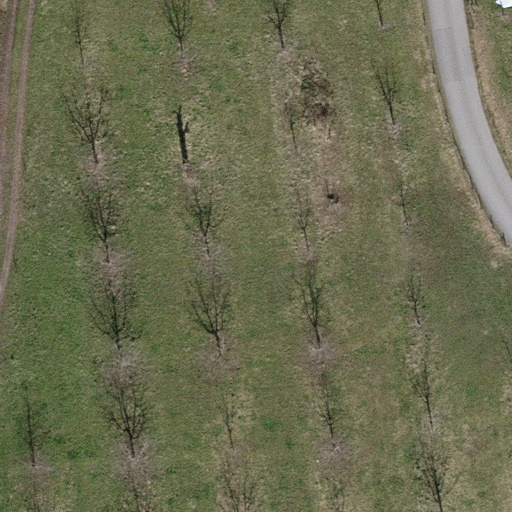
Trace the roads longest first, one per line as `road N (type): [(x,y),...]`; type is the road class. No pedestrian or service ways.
road 1 (track): [(26,0),(0,243)]
road 2 (unclassified): [(442,0),(468,123),(511,215)]
